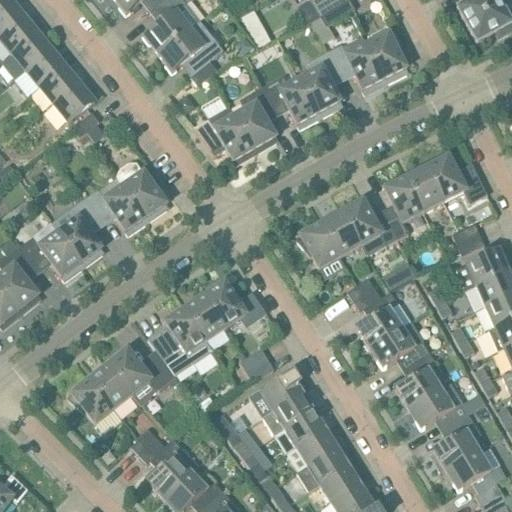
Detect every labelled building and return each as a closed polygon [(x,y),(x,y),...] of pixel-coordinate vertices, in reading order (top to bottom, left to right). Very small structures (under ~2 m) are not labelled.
[(0,0),(0,11),(10,4),(6,0),(0,0)] [(156,12),(169,2),(170,0),(111,0),(119,9),(117,11),(125,20),(130,16),(129,14),(146,0),(156,12)] [(186,8),(179,0),(170,0),(169,2),(156,12),(165,24),(148,38),(146,36),(141,40),(148,50),(150,48),(158,58),(189,34),(199,25),(186,8)] [(306,0),(309,3),(299,10),(305,20),(300,22),(304,29),(320,21),(349,4),(346,0),(306,0)] [(497,43),(511,34),(511,15),(506,19),(496,2),(499,0),(463,0),(467,6),(458,12),(458,11),(455,12),(476,48),(478,47),(494,37),(497,43)] [(10,4),(0,11),(0,39),(23,20),(10,4)] [(349,4),(320,21),(326,31),(355,14),(349,4)] [(37,37),(23,20),(0,39),(0,45),(11,59),(37,37)] [(127,45),(134,39),(121,24),(115,30),(127,45)] [(193,59),(202,71),(209,65),(222,55),(199,25),(189,34),(158,58),(165,68),(164,69),(171,79),(177,74),(175,72),(180,69),(193,59)] [(266,45),(265,30),(251,31),(252,46),(266,45)] [(51,54),(37,37),(11,59),(24,75),(51,54)] [(388,40),(366,50),(385,88),(407,78),(405,74),(406,73),(406,72),(404,72),(388,40)] [(385,88),(366,50),(362,41),(342,51),(341,49),(327,56),(339,78),(351,73),(361,94),(359,94),(360,95),(362,95),(364,99),(385,88)] [(64,71),(51,54),(24,75),(38,92),(64,71)] [(327,85),(339,78),(327,56),(305,68),(311,79),(300,85),(320,122),(341,111),(339,107),(340,106),(339,105),(338,106),(327,85)] [(197,90),(216,75),(209,65),(189,81),(197,90)] [(38,92),(52,109),(78,87),(64,71),(38,92)] [(261,92),(273,114),(285,108),(296,128),(294,129),(295,130),(296,129),(299,134),(320,122),(300,85),(288,91),(283,80),(261,92)] [(85,96),(78,87),(52,109),(67,128),(91,109),(82,98),(85,96)] [(261,121),(273,114),(261,92),(239,105),(245,115),(234,121),(256,158),(276,146),(274,142),(275,141),(275,140),(273,141),(261,121)] [(228,111),(192,132),(214,161),(225,154),(232,165),(230,166),(231,167),(233,166),(235,170),(256,158),(234,121),(228,111)] [(91,117),(71,133),(79,142),(99,126),(91,117)] [(443,206),(464,196),(470,207),(487,199),(471,168),(454,176),(452,172),(455,171),(450,161),(451,161),(451,160),(447,162),(445,157),(423,169),(443,206)] [(116,182),(123,191),(147,227),(167,213),(164,209),(168,207),(167,206),(166,206),(160,198),(158,199),(136,168),(127,169),(120,174),(116,182)] [(404,178),(403,179),(423,217),(443,206),(423,169),(409,176),(410,178),(406,180),(404,178)] [(8,171),(0,177),(0,184),(3,188),(14,179),(8,171)] [(395,216),(384,222),(396,244),(408,238),(402,227),(423,217),(403,179),(382,190),(384,194),(382,195),(383,196),(385,195),(395,216)] [(127,240),(147,227),(123,191),(104,204),(97,194),(83,204),(98,225),(111,216),(124,235),(122,236),(123,237),(125,236),(127,240)] [(359,202),(338,214),(359,251),(365,261),(385,250),(396,244),(384,222),(373,228),(370,222),(362,207),(364,207),(363,205),(362,206),(359,202)] [(83,204),(51,228),(58,237),(83,272),(102,258),(100,254),(101,253),(100,252),(99,253),(90,240),(85,234),(98,225),(83,204)] [(339,262),(359,251),(338,214),(324,222),(325,224),(321,226),(320,224),(318,225),(339,262)] [(339,262),(318,225),(297,237),(300,241),(294,244),(295,245),(296,245),(302,253),(305,251),(318,274),(339,262)] [(64,286),(83,272),(58,237),(50,228),(18,251),(34,272),(46,262),(60,281),(59,282),(60,283),(61,282),(64,286)] [(451,239),(456,250),(479,240),(474,229),(451,239)] [(461,261),(484,251),(479,240),(456,250),(461,261)] [(21,281),(34,272),(18,251),(0,265),(0,272),(4,278),(0,281),(0,293),(21,319),(40,304),(37,301),(38,300),(37,299),(36,300),(21,281)] [(465,295),(475,291),(507,276),(497,254),(496,254),(497,256),(455,274),(465,295)] [(415,281),(408,267),(381,281),(389,295),(412,282),(415,281)] [(511,299),(511,287),(507,276),(475,291),(484,312),(511,299)] [(346,297),(353,306),(374,293),(367,283),(346,297)] [(221,284),(201,297),(224,333),(241,322),(246,329),(263,318),(264,319),(266,318),(251,297),(250,298),(251,300),(237,309),(230,298),(233,296),(227,287),(228,287),(227,286),(224,288),(221,284)] [(427,297),(435,310),(444,305),(437,292),(427,297)] [(0,293),(0,331),(2,334),(21,319),(0,293)] [(359,317),(369,311),(380,302),(374,293),(353,306),(359,317)] [(389,296),(380,302),(369,311),(375,321),(356,333),(369,353),(400,333),(388,314),(397,308),(390,296),(389,296)] [(205,346),(224,333),(201,297),(187,306),(189,308),(184,311),(183,309),(182,310),(205,346)] [(511,299),(484,312),(493,333),(511,324),(511,299)] [(444,305),(435,310),(442,322),(451,317),(444,305)] [(167,331),(148,344),(155,354),(160,360),(174,381),(176,380),(192,369),(212,356),(205,346),(182,310),(162,323),(165,327),(163,328),(164,329),(165,328),(167,331)] [(496,356),(502,353),(511,349),(511,324),(493,333),(487,335),(496,356)] [(451,337),(458,349),(466,344),(459,332),(451,337)] [(408,371),(429,357),(416,337),(407,343),(400,333),(369,353),(382,373),(401,361),(408,371)] [(466,344),(458,349),(465,362),(474,357),(466,344)] [(511,349),(502,353),(511,374),(511,349)] [(104,366),(131,400),(138,409),(174,381),(160,360),(141,375),(127,356),(128,355),(128,354),(126,355),(123,352),(104,366)] [(239,367),(245,377),(267,364),(260,353),(239,367)] [(395,394),(407,414),(439,394),(433,384),(442,379),(436,369),(429,357),(408,371),(414,381),(395,394)] [(273,374),(267,364),(245,377),(252,387),(273,374)] [(131,400),(104,366),(92,377),(93,378),(89,381),(88,380),(87,381),(113,414),(131,400)] [(473,377),(481,389),(489,384),(482,372),(473,377)] [(260,397),(272,416),(301,398),(289,379),(260,397)] [(71,399),(66,403),(67,404),(75,410),(78,408),(103,440),(122,425),(113,414),(87,381),(68,396),(71,399)] [(489,384),(481,389),(488,402),(496,397),(489,384)] [(446,432),(468,419),(461,408),(451,413),(439,394),(407,414),(420,434),(440,422),(446,432)] [(273,441),(283,434),(312,416),(301,398),(272,416),(262,422),(273,441)] [(216,411),(209,400),(195,410),(203,421),(216,411)] [(496,417),(503,429),(511,423),(505,412),(496,417)] [(295,453),(324,434),(312,416),(283,434),(295,453)] [(445,475),(477,456),(471,445),(480,440),(468,419),(446,432),(453,443),(433,455),(445,475)] [(511,423),(503,429),(511,442),(511,440),(511,423)] [(220,434),(228,445),(236,439),(228,428),(220,434)] [(130,451),(138,460),(156,443),(148,434),(130,451)] [(324,434),(295,453),(307,471),(335,453),(324,434)] [(138,460),(146,469),(154,461),(164,451),(156,443),(138,460)] [(162,503),(190,477),(198,470),(172,443),(164,451),(154,461),(163,470),(146,486),(162,503)] [(234,452),(241,462),(250,456),(242,445),(234,452)] [(318,489),(347,471),(335,453),(307,471),(296,478),(307,496),(318,489)] [(250,456),(241,462),(249,472),(258,466),(250,456)] [(477,484),(484,494),(496,487),(505,482),(498,470),(489,475),(477,456),(445,475),(457,496),(477,484)] [(318,489),(330,507),(358,489),(347,471),(318,489)] [(187,511),(195,505),(202,511),(205,511),(222,496),(206,479),(198,486),(190,477),(162,503),(170,511),(187,511)] [(0,511),(4,511),(11,503),(16,508),(27,496),(11,480),(1,493),(0,492),(0,511)] [(260,486),(267,497),(276,490),(267,480),(260,486)] [(484,494),(474,500),(480,510),(502,497),(496,487),(484,494)] [(332,511),(362,511),(370,508),(358,489),(330,507),(332,511)] [(276,490),(267,497),(275,507),(284,500),(276,490)] [(237,511),(222,496),(205,511),(237,511)] [(500,511),(508,508),(502,497),(480,510),(481,511),(500,511)]
